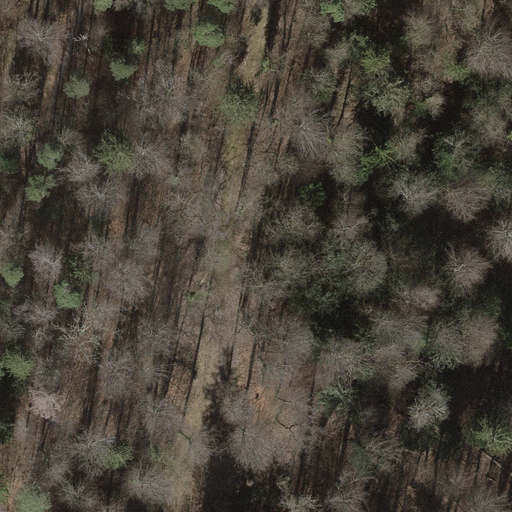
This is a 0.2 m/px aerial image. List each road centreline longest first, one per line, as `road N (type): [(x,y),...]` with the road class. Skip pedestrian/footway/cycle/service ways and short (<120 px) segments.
road 1 (track): [(177,511),(218,363),(226,185),(269,0)]
road 2 (track): [(222,285),(243,254),(265,182),(300,128),(347,84),(388,0)]
